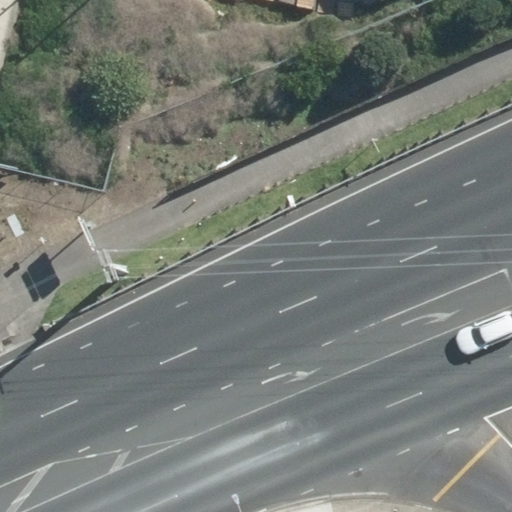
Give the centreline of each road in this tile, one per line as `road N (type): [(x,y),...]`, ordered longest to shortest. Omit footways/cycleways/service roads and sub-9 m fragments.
road 1 (primary): [(511,233),(82,442)]
road 2 (primary): [(511,506),(406,459),(281,429),(82,442)]
